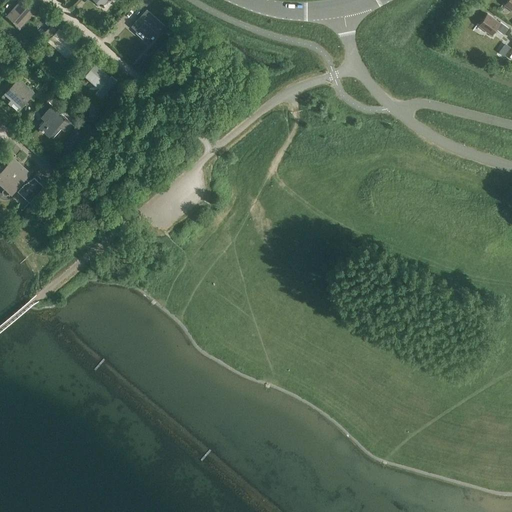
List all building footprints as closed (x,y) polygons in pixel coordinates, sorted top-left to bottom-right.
[(32,10),(21,0),(9,13),(21,23),(32,10)] [(164,25),(152,14),(154,11),(149,6),(131,26),(136,30),(138,28),(149,38),(153,34),(155,36),(164,25)] [(500,21),(499,22),(487,13),(479,25),(491,34),(496,28),(504,34),(508,28),(500,21)] [(58,30),(57,31),(53,27),(50,31),(54,34),(48,41),(70,60),(79,50),(72,43),(73,42),(67,36),(66,38),(58,30)] [(503,46),(499,52),(504,56),(508,50),(503,46)] [(95,64),(85,76),(99,89),(95,93),(101,98),(117,80),(111,75),(109,77),(95,64)] [(32,91),(19,79),(3,96),(16,108),(32,91)] [(71,123),(51,105),(47,101),(39,110),(43,114),(42,115),(45,119),(39,125),(52,137),(61,128),(64,130),(71,123)] [(90,106),(88,116),(97,117),(98,107),(90,106)] [(86,136),(82,132),(77,128),(68,137),(73,142),(75,140),(80,144),(86,136)] [(0,171),(0,185),(9,194),(19,183),(18,182),(27,171),(13,158),(5,166),(0,171)] [(43,186),(38,181),(33,177),(31,179),(27,182),(23,184),(17,191),(30,202),(43,186)]
